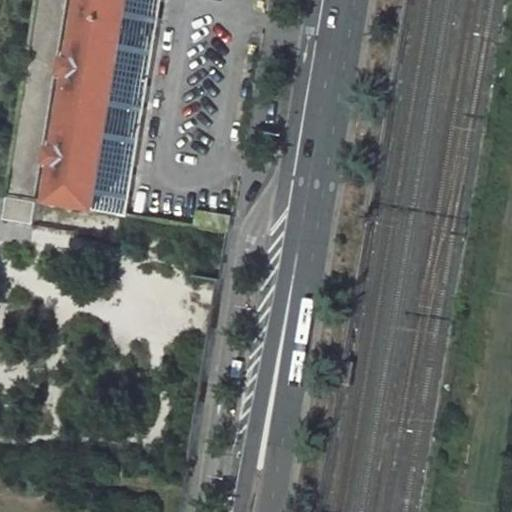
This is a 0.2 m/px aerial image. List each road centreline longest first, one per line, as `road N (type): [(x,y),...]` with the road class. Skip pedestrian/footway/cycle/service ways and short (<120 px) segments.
road 1 (primary): [(240,511),(303,256)]
road 2 (primary): [(303,256),(347,0)]
road 3 (primary): [(271,511),(303,256)]
